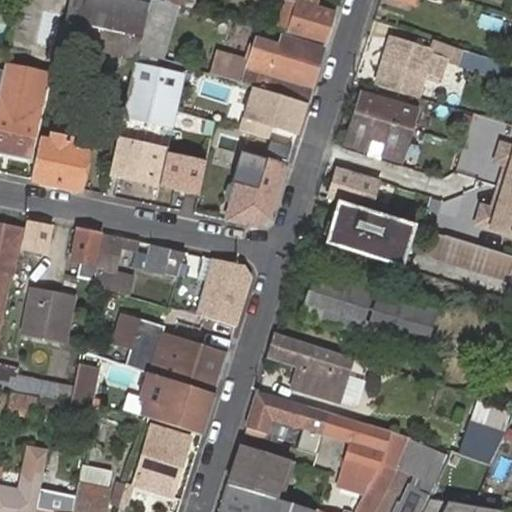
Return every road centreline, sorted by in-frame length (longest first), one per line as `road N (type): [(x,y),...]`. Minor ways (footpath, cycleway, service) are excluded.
road 1 (residential): [(0,190),(279,251)]
road 2 (residential): [(199,511),(279,251)]
road 3 (residential): [(279,251),(360,0)]
